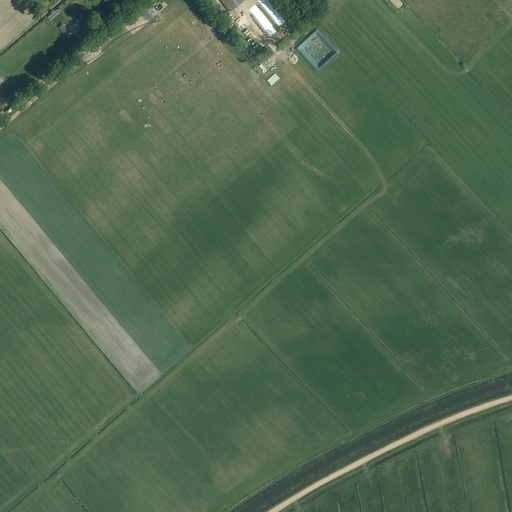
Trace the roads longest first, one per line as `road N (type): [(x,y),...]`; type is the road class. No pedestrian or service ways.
road 1 (track): [(272,511),(374,455),(511,397)]
road 2 (unclassified): [(0,116),(139,0)]
